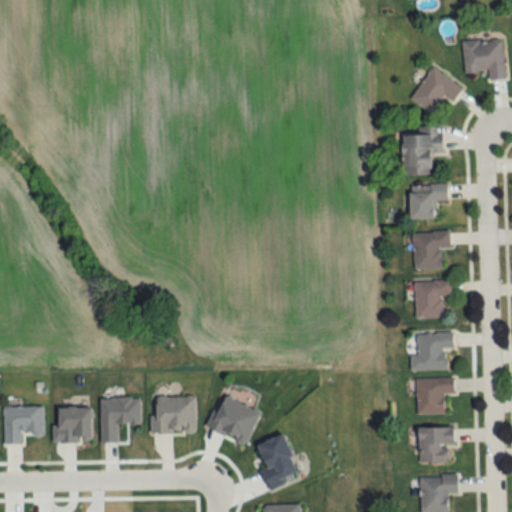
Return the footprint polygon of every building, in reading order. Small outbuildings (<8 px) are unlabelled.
[(503,39),(463,41),(464,72),(488,70),(488,79),(505,78),(503,39)] [(410,98),(433,113),(445,96),(453,101),(462,87),(432,66),(410,98)] [(403,133),(403,174),(432,174),(432,152),(442,152),(442,126),(424,126),(424,133),(403,133)] [(411,218),(435,218),(435,201),(447,201),(447,184),(411,184),(411,218)] [(413,232),(413,269),(441,269),(441,247),(450,247),(449,231),(413,232)] [(450,280),(414,281),(415,318),(443,318),(442,297),(451,297),(450,280)] [(445,370),(445,349),(453,349),(452,332),(417,333),(417,355),(410,355),(411,371),(445,370)] [(454,394),(454,378),(416,379),(417,414),(444,414),(444,394),(454,394)] [(195,432),(195,396),(154,396),(154,432),(195,432)] [(43,407),(3,407),(3,444),(21,444),(21,434),(43,434),(43,407)] [(419,427),(419,462),(450,462),(450,445),(453,445),(453,427),(419,427)] [(419,511),(447,511),(447,492),(457,492),(457,475),(419,475),(419,511)]
